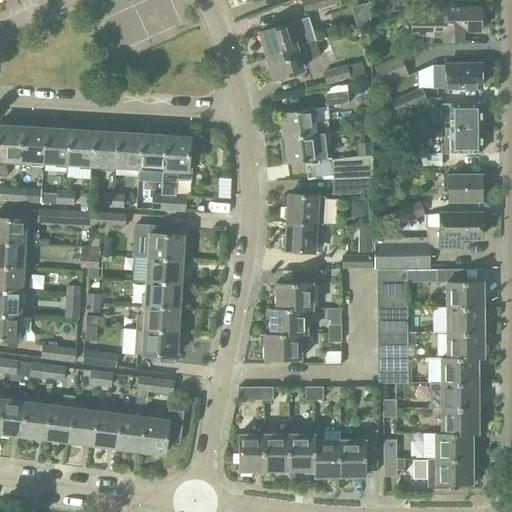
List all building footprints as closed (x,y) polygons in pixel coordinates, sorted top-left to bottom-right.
[(327,6),(325,0),(303,0),(301,1),(305,13),(327,6)] [(426,15),(411,22),(411,38),(442,38),(442,41),(463,41),(463,36),(463,33),(479,33),(479,8),(447,9),(447,14),(426,15)] [(259,33),(266,57),(314,43),(307,19),(288,25),(288,24),(259,33)] [(314,43),(266,57),(273,80),(302,71),(299,63),(318,57),(314,43)] [(399,57),(373,68),(381,86),(407,75),(399,57)] [(345,67),(348,78),(349,78),(350,81),(365,77),(361,62),(345,67)] [(446,66),(434,66),(434,76),(432,76),(433,89),(480,89),(479,64),(446,65),(446,66)] [(348,78),(345,67),(322,73),(326,85),(348,78)] [(420,89),(402,97),(407,108),(425,101),(420,89)] [(348,104),(347,93),(323,95),(324,107),(348,104)] [(444,121),(444,130),(480,130),(480,105),(440,105),(440,121),(444,121)] [(280,114),(283,139),(315,136),(315,135),(328,134),(327,121),(313,123),(312,110),(280,114)] [(413,132),(427,130),(427,120),(412,122),(413,132)] [(5,171),(6,162),(19,162),(21,128),(0,126),(0,177),(6,177),(6,171),(5,171)] [(42,164),(45,129),(21,128),(19,162),(18,171),(29,172),(30,163),(42,164)] [(45,129),(42,164),(66,165),(68,130),(45,129)] [(68,130),(66,165),(90,167),(92,132),(68,130)] [(427,130),(413,132),(414,142),(428,140),(427,130)] [(480,130),(444,130),(445,138),(441,139),(441,155),(480,155),(480,130)] [(92,132),(90,167),(115,168),(117,133),(92,132)] [(117,133),(115,168),(139,170),(141,135),(117,133)] [(163,171),(165,136),(141,135),(139,170),(163,171)] [(323,135),(315,136),(283,139),(284,149),(281,149),(283,165),(286,164),(286,165),(318,161),(326,160),(323,135)] [(163,171),(161,196),(160,210),(185,212),(185,197),(175,197),(176,180),(191,180),(192,163),(188,162),(189,140),(189,138),(165,136),(163,171)] [(331,162),(333,179),(333,180),(371,179),(371,152),(363,153),(362,153),(362,159),(331,162)] [(331,159),(326,160),(318,161),(319,166),(306,167),(307,182),(333,179),(331,162),(331,159)] [(447,178),(442,178),(442,193),(447,193),(447,202),(480,202),(479,177),(448,177),(447,178)] [(370,195),(371,179),(333,180),(332,180),(332,196),(359,197),(359,195),(370,195)] [(0,200),(17,202),(17,189),(0,187),(0,200)] [(26,189),(17,189),(17,202),(25,202),(26,189)] [(64,204),(65,192),(57,191),(56,204),(64,204)] [(65,192),(64,204),(73,205),(74,192),(65,192)] [(112,207),(113,195),(104,194),(103,207),(112,207)] [(113,195),(112,207),(122,208),(123,195),(113,195)] [(160,210),(161,196),(152,195),(151,210),(160,210)] [(286,224),(314,226),(322,226),(324,198),(288,196),(287,207),(284,207),(283,219),(286,219),(286,224)] [(418,204),(395,211),(399,224),(422,216),(418,204)] [(90,226),(91,213),(59,212),(58,224),(90,226)] [(125,215),(91,213),(90,226),(124,228),(125,215)] [(427,239),(427,245),(433,245),(433,249),(455,249),(455,239),(481,239),(480,214),(438,214),(438,228),(427,232),(427,239)] [(0,243),(24,245),(38,246),(39,235),(24,234),(25,220),(0,218),(0,243)] [(281,247),(285,247),(284,251),(312,254),(314,226),(286,224),(285,235),(282,234),(281,247)] [(148,235),(147,259),(181,261),(183,237),(171,237),(171,229),(149,227),(149,235),(148,235)] [(358,228),(358,252),(372,253),(372,239),(372,228),(358,228)] [(426,269),(427,245),(427,239),(372,239),(372,253),(372,269),(426,269)] [(0,267),(22,269),(24,245),(0,243),(0,267)] [(88,269),(89,256),(81,256),(80,269),(88,269)] [(89,256),(88,269),(97,270),(98,257),(89,256)] [(342,258),(342,270),(369,270),(369,258),(342,258)] [(145,283),(180,286),(181,261),(147,259),(145,283)] [(0,291),(21,293),(22,269),(0,267),(0,291)] [(375,271),(375,285),(400,285),(400,286),(405,286),(405,271),(375,271)] [(445,309),(481,309),(481,283),(465,283),(465,271),(435,271),(435,284),(445,284),(445,309)] [(275,310),(306,311),(312,311),(311,285),(321,285),(321,272),(291,272),(291,284),(275,284),(275,310)] [(144,308),(179,310),(180,286),(145,283),(144,308)] [(400,285),(375,285),(376,297),(400,297),(400,296),(400,286),(400,285)] [(66,287),(66,296),(78,297),(79,288),(66,287)] [(0,315),(20,317),(21,293),(0,291),(0,315)] [(78,297),(66,296),(65,305),(78,306),(78,297)] [(86,296),(85,304),(98,305),(99,297),(95,296),(86,296)] [(376,310),(400,310),(405,310),(405,296),(400,296),(400,297),(376,297),(376,310)] [(97,313),(98,305),(85,304),(85,313),(97,313)] [(137,331),(177,334),(179,310),(144,308),(143,316),(138,316),(137,331)] [(481,334),(481,309),(445,309),(445,334),(481,334)] [(269,310),(269,335),(299,335),(306,335),(306,311),(275,310),(269,310)] [(376,310),(376,322),(400,321),(400,310),(376,310)] [(19,330),(20,317),(0,315),(0,340),(23,342),(24,331),(19,330)] [(105,317),(86,316),(85,326),(104,327),(105,317)] [(405,321),(400,321),(376,322),(376,334),(400,335),(405,335),(405,321)] [(327,326),(327,335),(340,335),(340,326),(327,326)] [(136,356),(161,357),(161,362),(175,363),(177,334),(137,331),(136,356)] [(400,346),(400,335),(376,334),(376,347),(400,347),(400,346)] [(445,334),(446,358),(476,359),(481,359),(481,334),(445,334)] [(299,335),(269,335),(263,335),(263,361),(300,361),(299,335)] [(340,335),(327,335),(327,343),(340,343),(340,335)] [(43,346),(41,359),(75,363),(76,351),(43,346)] [(376,347),(376,359),(400,359),(406,359),(405,346),(400,346),(400,347),(376,347)] [(82,351),(81,364),(114,368),(116,356),(82,351)] [(439,384),(476,384),(476,359),(446,358),(439,358),(439,384)] [(401,371),(400,359),(376,359),(376,372),(401,371)] [(5,362),(4,374),(15,376),(17,363),(5,362)] [(42,379),(52,380),(54,368),(44,367),(42,379)] [(54,368),(52,380),(63,382),(64,369),(54,368)] [(376,385),(381,385),(406,385),(406,371),(401,371),(376,372),(376,385)] [(99,386),(101,374),(91,372),(89,385),(99,386)] [(101,374),(99,386),(110,388),(112,375),(101,374)] [(136,391),(147,393),(149,380),(138,379),(136,391)] [(149,380),(147,393),(171,396),(173,383),(149,380)] [(476,409),(476,384),(439,384),(439,409),(476,409)] [(262,388),(237,388),(236,393),(237,396),(237,401),(263,401),(262,388)] [(262,388),(263,401),(271,401),(271,388),(262,388)] [(313,388),(304,388),(304,401),(313,401),(313,388)] [(313,388),(313,401),(321,401),(321,388),(313,388)] [(25,402),(0,399),(0,402),(0,435),(20,438),(25,402)] [(381,401),(381,410),(394,410),(394,401),(381,401)] [(20,438),(44,441),(49,406),(25,402),(20,438)] [(68,444),(73,409),(49,406),(44,441),(68,444)] [(68,444),(92,447),(96,412),(73,409),(68,444)] [(439,434),(470,434),(476,434),(476,409),(439,409),(439,434)] [(381,410),(382,418),(394,418),(394,410),(381,410)] [(166,421),(144,418),(140,453),(163,456),(165,443),(178,445),(182,413),(167,411),(166,421)] [(96,412),(92,447),(116,450),(121,415),(96,412)] [(144,418),(121,415),(116,450),(140,453),(144,418)] [(363,441),(338,441),(339,478),(364,478),(364,461),(376,461),(376,431),(363,431),(363,441)] [(433,434),(434,459),(470,459),(470,434),(439,434),(433,434)] [(237,472),(263,472),(263,435),(237,435),(237,472)] [(288,435),(263,435),(263,472),(288,472),(288,435)] [(288,472),(313,472),(314,441),(314,435),(288,435),(288,472)] [(313,478),(339,478),(338,441),(314,441),(313,472),(313,478)] [(382,441),(382,450),(395,450),(394,441),(382,441)] [(395,471),(395,460),(395,450),(382,450),(382,477),(395,477),(395,471)] [(477,459),(470,459),(434,459),(428,459),(428,489),(451,489),(451,485),(471,485),(471,483),(477,483),(477,459)] [(403,460),(395,460),(395,471),(406,471),(406,461),(403,461),(403,460)]
